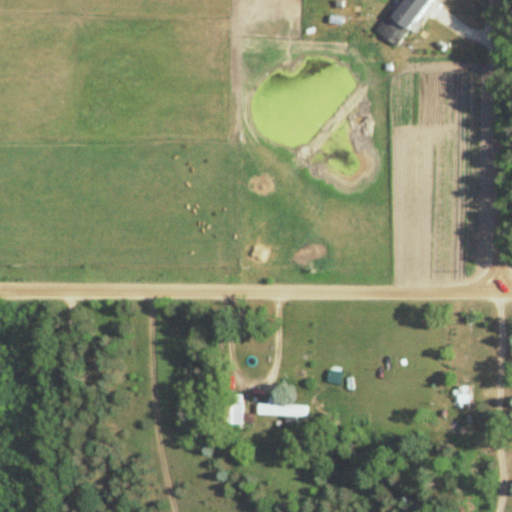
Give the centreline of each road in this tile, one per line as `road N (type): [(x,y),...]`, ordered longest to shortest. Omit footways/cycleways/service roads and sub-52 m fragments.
road 1 (residential): [(0,287),(511,291)]
road 2 (residential): [(497,511),(495,0)]
